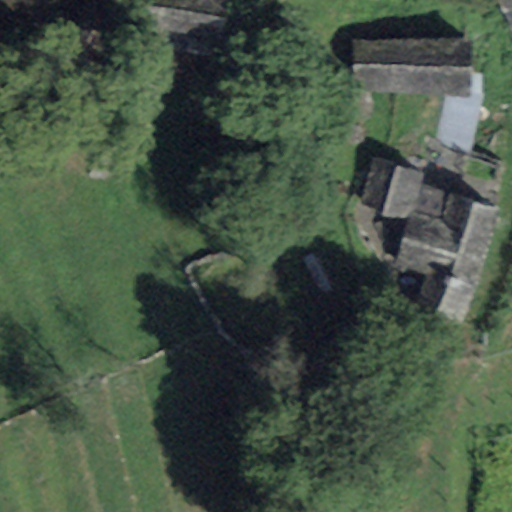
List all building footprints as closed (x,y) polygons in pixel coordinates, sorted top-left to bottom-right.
[(34,0),(0,0),(0,9),(28,19),(34,0)] [(223,0),(131,0),(127,36),(218,46),(223,0)] [(511,0),(497,0),(509,31),(511,29),(511,0)] [(469,40),(351,42),(352,88),(469,96),(469,40)] [(479,101),(444,96),(438,141),(472,146),(479,101)] [(422,175),(395,167),(380,217),(407,226),(395,267),(424,276),(415,307),(464,321),(498,210),(419,186),(422,175)]
